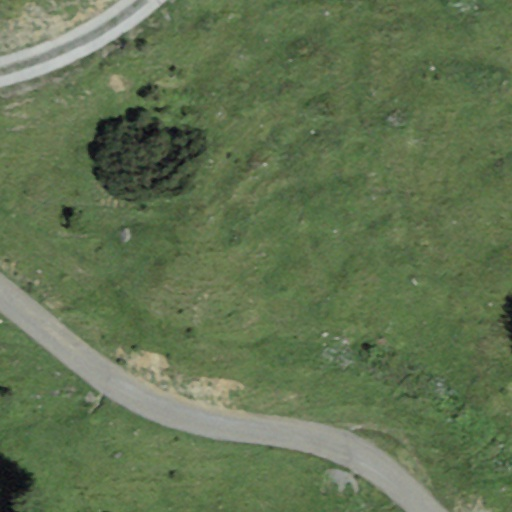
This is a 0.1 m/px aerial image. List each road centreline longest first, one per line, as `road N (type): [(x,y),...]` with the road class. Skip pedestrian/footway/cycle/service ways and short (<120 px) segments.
road 1 (track): [(418,511),(352,455),(232,435),(155,412),(86,374),(0,299)]
road 2 (track): [(0,79),(114,35),(156,0)]
